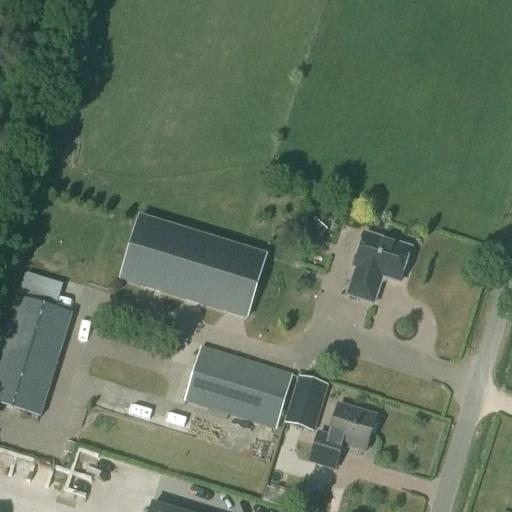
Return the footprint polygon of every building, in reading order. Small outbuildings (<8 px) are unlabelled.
[(138,219),(119,282),(246,321),(265,258),(138,219)] [(322,229),(310,219),(295,237),(308,247),(322,229)] [(353,269),(356,270),(347,297),(373,306),(380,283),(386,280),(399,284),(405,265),(409,264),(411,257),(409,253),(410,250),(364,235),(353,269)] [(0,407),(40,420),(72,316),(17,299),(0,353),(0,407)] [(124,334),(121,348),(144,354),(148,341),(124,334)] [(197,357),(183,404),(276,432),(291,377),(200,348),(197,357)] [(298,379),(284,426),(314,435),(329,388),(298,379)] [(197,410),(109,386),(102,410),(190,434),(197,410)] [(361,441),(370,436),(376,418),(339,407),(330,438),(319,435),(310,464),(335,471),(341,452),(346,448),(358,452),(361,441)]
